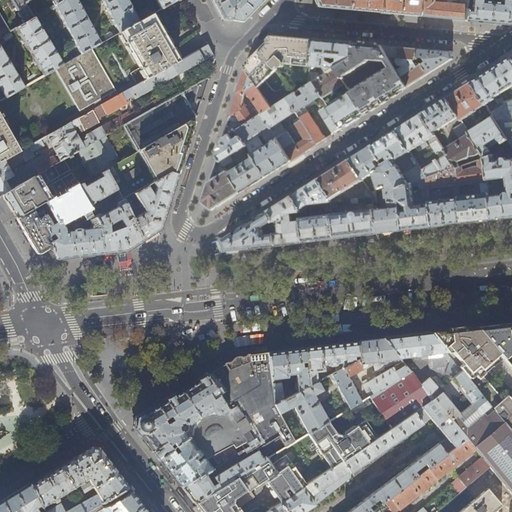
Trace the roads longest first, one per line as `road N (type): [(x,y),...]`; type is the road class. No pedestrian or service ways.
road 1 (residential): [(275,11),(237,48),(227,70),(181,213),(181,227),(195,236),(501,45)]
road 2 (primary): [(42,322),(511,271)]
road 3 (residential): [(275,11),(501,45)]
